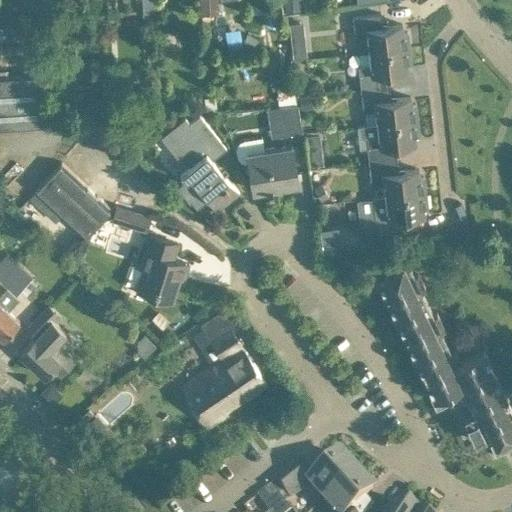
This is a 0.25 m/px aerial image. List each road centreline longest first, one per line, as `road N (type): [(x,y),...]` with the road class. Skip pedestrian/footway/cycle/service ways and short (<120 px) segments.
road 1 (residential): [(433,477),(375,354),(313,274),(280,250),(259,250),(243,262),(242,290),(340,414)]
road 2 (residential): [(451,223),(433,63),(462,18)]
road 3 (residential): [(122,511),(0,391)]
road 4 (residential): [(218,511),(340,414)]
